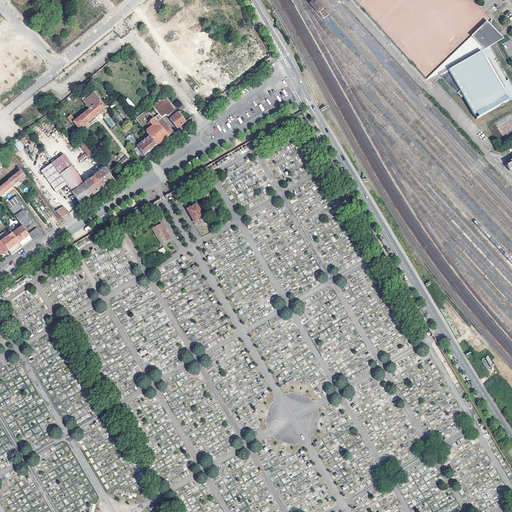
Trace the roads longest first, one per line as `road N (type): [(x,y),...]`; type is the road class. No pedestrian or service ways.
road 1 (tertiary): [(302,92),(511,440)]
road 2 (residential): [(496,162),(347,0)]
road 3 (unknown): [(203,128),(136,39),(123,39),(65,87),(48,76)]
road 4 (tertiary): [(182,156),(0,276)]
road 5 (residential): [(136,0),(57,68),(0,6)]
road 6 (tertiary): [(287,63),(185,141),(182,156)]
road 7 (tertiary): [(182,156),(201,153),(302,92)]
